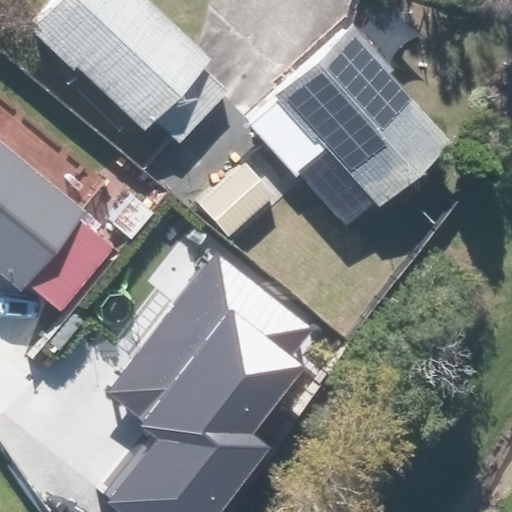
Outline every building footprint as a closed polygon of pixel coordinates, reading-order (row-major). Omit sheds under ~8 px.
[(212,53),(156,0),(44,0),(30,16),(143,124),(150,116),(176,141),(226,88),(201,64),(212,53)] [(373,195),(447,130),(386,61),(427,24),(405,0),(376,0),(246,117),(293,170),(325,141),(373,195)] [(287,176),(226,122),(167,189),(228,243),(287,176)] [(49,176),(0,134),(0,267),(49,309),(145,197),(79,141),(49,176)] [(104,500),(119,511),(217,511),(271,443),(256,432),(307,368),(294,358),(316,330),(217,253),(105,398),(154,436),(104,500)]
